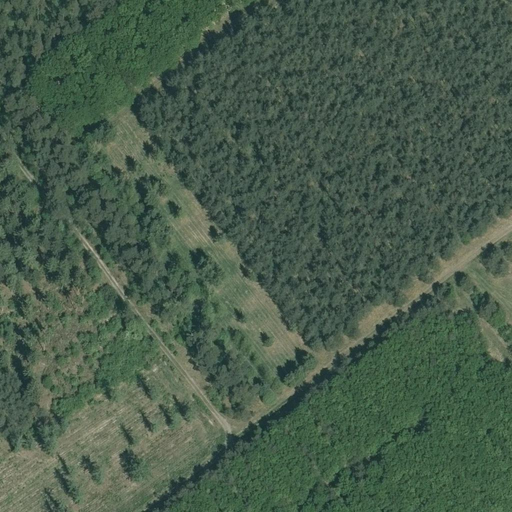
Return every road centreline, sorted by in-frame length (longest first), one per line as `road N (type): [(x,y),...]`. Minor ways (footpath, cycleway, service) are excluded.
road 1 (track): [(511,226),(133,511)]
road 2 (track): [(239,431),(0,125)]
